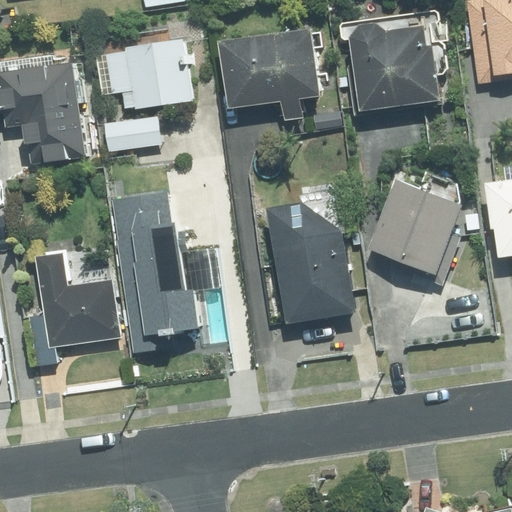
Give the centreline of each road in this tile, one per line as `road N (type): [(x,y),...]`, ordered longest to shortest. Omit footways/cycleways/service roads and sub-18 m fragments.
road 1 (residential): [(190,455),(511,407)]
road 2 (residential): [(0,478),(190,455)]
